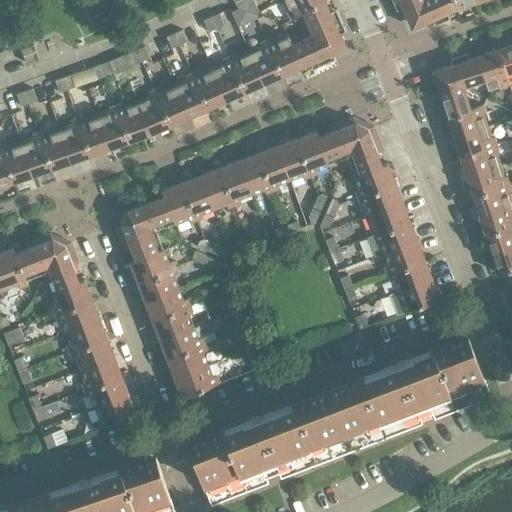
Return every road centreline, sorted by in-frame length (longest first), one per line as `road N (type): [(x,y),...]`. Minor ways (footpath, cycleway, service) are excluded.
road 1 (unclassified): [(481,306),(354,0)]
road 2 (unclassified): [(164,438),(466,321)]
road 3 (unclassified): [(164,438),(87,234)]
road 4 (unclassified): [(336,511),(501,424)]
road 5 (unclassified): [(0,490),(164,438)]
